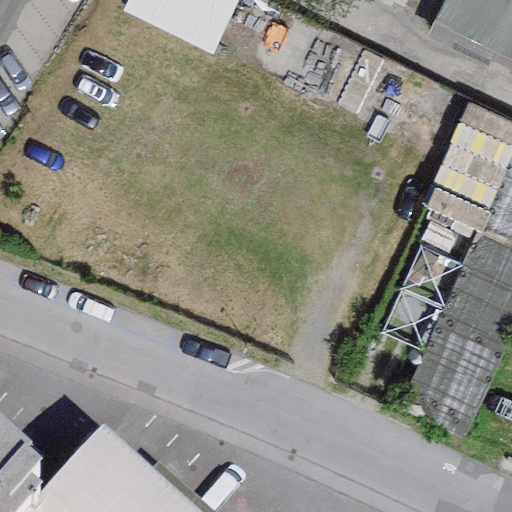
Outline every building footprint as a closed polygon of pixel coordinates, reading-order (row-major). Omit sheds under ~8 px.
[(139,0),(135,12),(227,46),(244,0),(139,0)] [(511,0),(460,0),(441,40),(511,74),(511,0)] [(511,348),(511,347),(511,114),(481,102),(389,332),(455,358),(466,330),(511,348)] [(0,413),(0,511),(15,511),(40,485),(28,472),(40,459),(28,446),(32,442),(0,413)] [(199,511),(102,424),(44,488),(40,485),(15,511),(199,511)]
